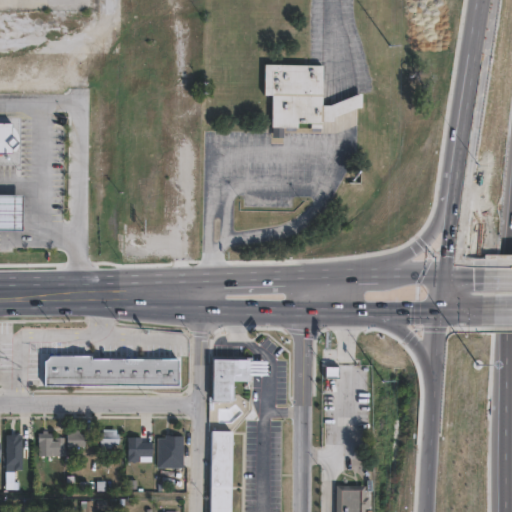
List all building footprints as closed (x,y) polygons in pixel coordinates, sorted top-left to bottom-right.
[(322,107),(329,107),(362,95),(361,109),(358,109),(333,119),(333,123),(322,123),(321,130),(310,129),(310,125),(297,125),(297,128),(271,128),(272,96),(264,96),(264,66),(311,67),(323,67),(322,107)] [(20,123),(0,122),(0,157),(19,158),(20,123)] [(0,227),(0,192),(21,192),(21,228),(0,227)] [(90,356),(90,359),(177,359),(177,385),(44,385),(44,361),(49,356),(90,356)] [(248,359),(247,381),(233,381),(232,401),(211,400),(212,358),(248,359)] [(411,404),(449,410),(455,369),(417,364),(411,404)] [(403,466),(449,472),(454,431),(438,429),(440,415),(409,411),(403,466)] [(119,434),(118,444),(111,444),(111,448),(99,448),(100,434),(103,434),(103,429),(116,430),(116,434),(119,434)] [(51,433),(51,441),(54,441),(54,438),(64,438),(64,457),(38,456),(38,433),(43,434),(43,431),(47,431),(47,433),(51,433)] [(209,511),(211,431),(231,431),(229,511),(209,511)] [(22,433),(22,471),(14,470),(14,465),(6,465),(5,433),(22,433)] [(84,446),(66,446),(66,433),(84,434),(84,446)] [(183,468),(157,468),(157,439),(165,439),(165,436),(183,436),(183,468)] [(142,437),(142,442),(151,442),(152,457),(139,457),(139,462),(127,462),(127,437),(142,437)] [(368,497),(368,509),(365,509),(365,511),(335,511),(336,486),(365,486),(365,497),(368,497)] [(402,508),(401,511),(426,511),(427,507),(428,507),(429,502),(423,502),(423,508),(402,508)]
